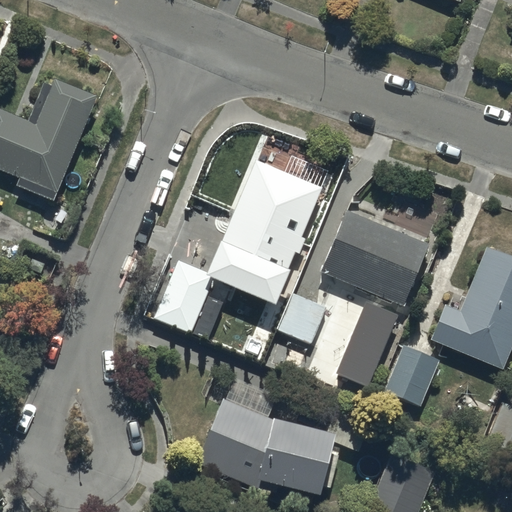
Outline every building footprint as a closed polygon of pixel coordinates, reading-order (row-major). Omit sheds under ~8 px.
[(0,109),(0,169),(20,178),(17,185),(55,200),(97,95),(55,78),(52,86),(44,83),(29,121),(0,109)] [(175,256),(150,315),(188,331),(210,280),(274,307),(296,255),(299,257),(307,240),(303,238),(324,188),(255,158),(208,270),(175,256)] [(348,209),(321,271),(403,307),(431,245),(348,209)] [(447,305),(432,339),(503,369),(511,348),(511,258),(487,248),(460,311),(447,305)] [(310,345),(325,306),(293,294),(278,333),(310,345)] [(369,387),(397,316),(363,302),(335,374),(369,387)] [(438,362),(402,347),(383,393),(418,408),(438,362)] [(278,419),(225,398),(199,461),(256,487),(259,479),(321,495),(335,433),(278,419)] [(511,408),(499,404),(484,443),(511,453),(511,408)] [(394,446),(367,511),(416,511),(436,463),(394,446)]
